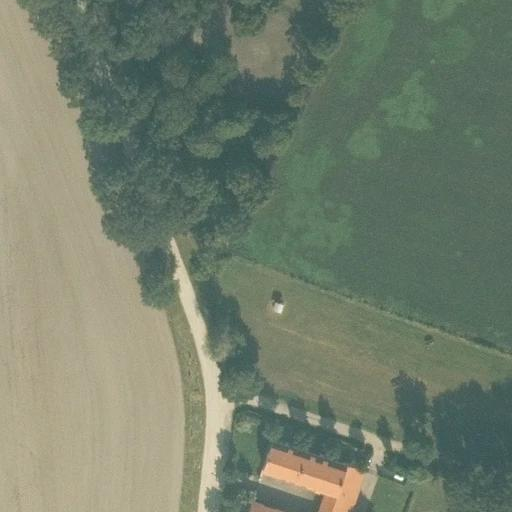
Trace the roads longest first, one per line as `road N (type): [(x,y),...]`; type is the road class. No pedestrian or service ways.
road 1 (track): [(74,0),(191,294),(215,396)]
road 2 (track): [(215,396),(240,394),(511,487)]
